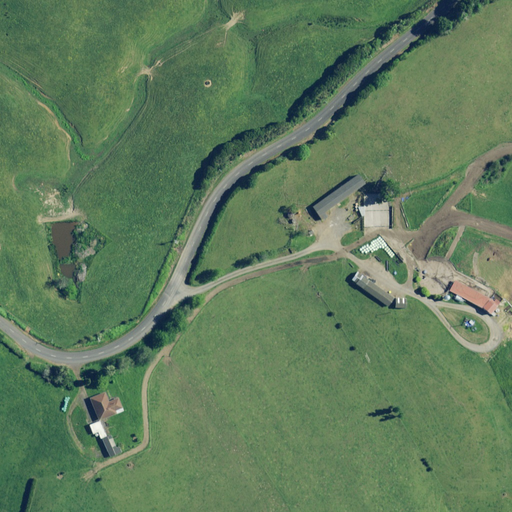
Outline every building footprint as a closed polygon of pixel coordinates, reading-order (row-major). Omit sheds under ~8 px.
[(364,184),(358,174),(311,207),(321,221),(329,215),(326,210),(364,184)] [(392,298),(356,272),(350,280),(386,306),(392,298)] [(496,303),(455,280),(449,291),(491,314),(496,303)] [(405,308),(405,298),(394,297),(394,308),(405,308)] [(108,401),(105,392),(89,398),(98,420),(115,414),(123,411),(117,397),(108,401)] [(89,425),(92,434),(97,432),(100,439),(106,436),(99,421),(89,425)] [(116,448),(110,435),(101,439),(109,458),(121,453),(118,447),(116,448)]
